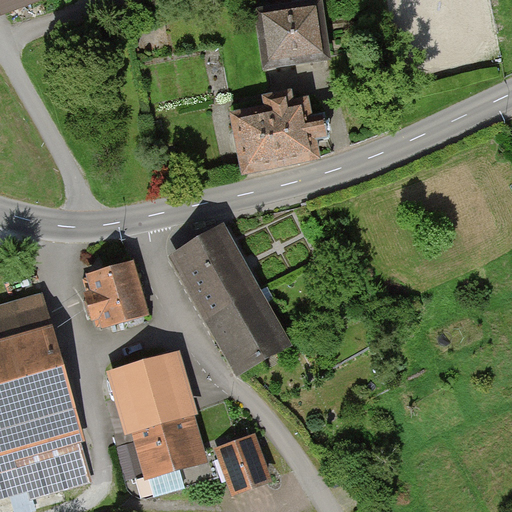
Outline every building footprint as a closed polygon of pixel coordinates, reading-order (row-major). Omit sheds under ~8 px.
[(48,0),(0,0),(0,7),(3,16),(48,0)] [(261,74),(331,66),(324,4),(254,13),(261,74)] [(261,112),(230,117),(241,177),(320,163),(316,141),(329,139),(325,116),(312,118),(310,103),(293,106),(291,92),(258,98),(261,112)] [(257,284),(222,224),(173,252),(207,312),(257,284)] [(148,316),(132,261),(83,275),(100,331),(148,316)] [(291,344),(257,284),(207,312),(242,373),(291,344)] [(86,438),(44,294),(0,306),(0,505),(90,479),(79,440),(86,438)] [(208,461),(181,350),(107,368),(135,479),(208,461)] [(267,475),(252,437),(215,452),(231,490),(267,475)]
